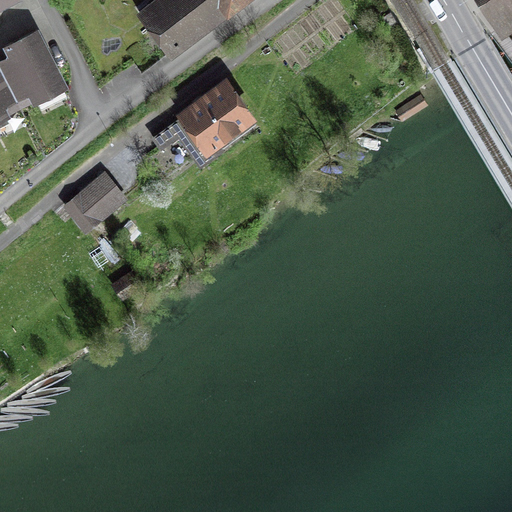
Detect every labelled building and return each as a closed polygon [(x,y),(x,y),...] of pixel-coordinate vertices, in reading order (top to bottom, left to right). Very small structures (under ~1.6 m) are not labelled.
[(167,54),(223,14),(213,0),(179,0),(145,25),(167,54)] [(213,0),(223,14),(241,0),(213,0)] [(511,0),(480,0),(500,28),(511,20),(511,0)] [(8,61),(0,65),(0,78),(13,103),(28,95),(32,104),(63,88),(36,35),(3,52),(8,61)] [(0,121),(5,119),(0,109),(13,103),(0,78),(0,121)] [(228,87),(180,122),(202,151),(249,117),(228,87)] [(105,178),(80,198),(94,216),(119,195),(105,178)] [(78,228),(94,216),(80,198),(64,211),(78,228)] [(136,274),(115,286),(122,297),(142,286),(136,274)]
